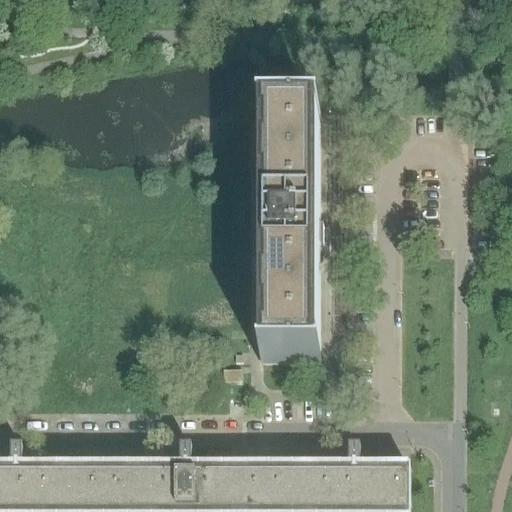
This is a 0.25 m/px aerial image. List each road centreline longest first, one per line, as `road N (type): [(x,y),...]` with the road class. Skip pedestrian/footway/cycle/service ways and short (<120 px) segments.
road 1 (residential): [(453,238),(453,160),(388,161),(387,435)]
road 2 (residential): [(387,435),(0,435)]
road 3 (residential): [(387,435),(453,435),(453,511)]
